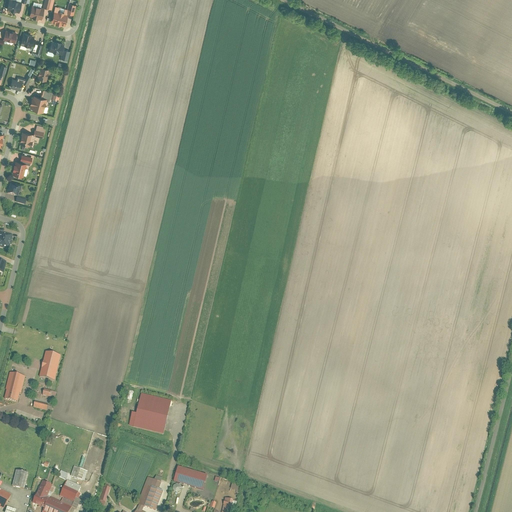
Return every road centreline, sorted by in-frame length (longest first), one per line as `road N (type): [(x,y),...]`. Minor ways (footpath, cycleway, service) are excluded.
road 1 (unclassified): [(511,114),(280,0)]
road 2 (unclassified): [(473,511),(511,364)]
